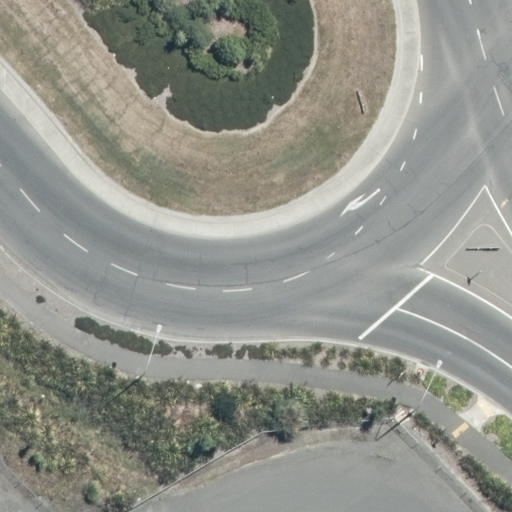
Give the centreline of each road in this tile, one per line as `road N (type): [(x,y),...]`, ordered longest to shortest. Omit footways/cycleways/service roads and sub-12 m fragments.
road 1 (secondary): [(295,279),(245,293),(137,282),(70,246),(0,171)]
road 2 (secondary): [(481,89),(467,134),(415,201),(361,246),(295,279)]
road 3 (secondary): [(511,368),(450,330),(295,279)]
